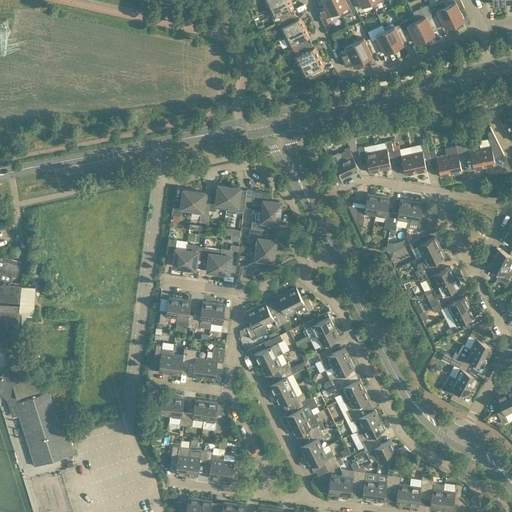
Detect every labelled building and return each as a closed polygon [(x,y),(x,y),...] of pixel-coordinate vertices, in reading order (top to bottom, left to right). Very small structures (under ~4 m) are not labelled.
[(290,3),(292,2),(290,0),(283,0),(268,8),(272,17),(276,15),(277,17),(274,19),(276,22),(282,20),(281,19),(294,13),(292,8),(290,3)] [(339,9),(333,0),(322,0),(324,4),(316,8),(323,23),(332,19),(329,14),(339,9)] [(355,5),(352,0),(333,0),(339,9),(348,5),(352,14),(358,11),(355,5)] [(454,23),(446,5),(443,0),(441,0),(435,3),(434,5),(435,7),(430,10),(432,15),(439,28),(444,25),(444,27),(448,25),(449,26),(454,23)] [(459,9),(464,7),(460,0),(454,0),(455,1),(446,5),(454,23),(460,20),(460,19),(463,17),(459,9)] [(305,26),(303,21),(301,22),(299,17),(297,18),(294,13),(281,19),(282,20),(284,25),(279,27),(284,36),(305,26)] [(425,37),(416,19),(414,15),(399,22),(400,23),(401,26),(403,29),(407,39),(409,42),(414,40),(415,41),(419,39),(419,40),(425,37)] [(433,30),(439,28),(432,15),(427,17),(426,15),(416,19),(425,37),(431,35),(430,33),(434,32),(433,30)] [(407,39),(403,29),(401,26),(396,29),(394,25),(385,30),(394,48),(399,45),(399,44),(403,42),(402,41),(407,39)] [(311,42),(308,37),(306,32),(308,31),(305,26),(284,36),(288,46),(295,42),(298,48),(311,42)] [(394,48),(385,30),(375,35),(377,38),(372,40),(376,50),(378,53),(383,50),(384,52),(387,50),(388,51),(394,48)] [(376,50),(370,37),(365,40),(363,37),(354,41),(363,60),(369,57),(368,56),(372,54),(371,53),(376,50)] [(363,60),(354,41),(345,46),(346,49),(340,51),(342,54),(340,55),(345,65),(352,62),(353,63),(356,61),(357,62),(363,60)] [(320,55),(317,50),(315,51),(313,47),(311,42),(298,48),(301,53),(294,56),(298,66),(320,55)] [(320,61),(322,61),(320,55),(298,66),(303,75),(309,72),(312,78),(325,71),(322,66),(320,61)] [(491,127),(490,127),(490,128),(491,130),(487,131),(490,145),(480,147),(484,166),(495,164),(493,155),(502,152),(503,154),(504,154),(491,127)] [(386,148),(376,150),(380,169),(391,167),(388,153),(394,152),(393,149),(391,141),(391,140),(385,141),(386,148)] [(423,156),(429,154),(428,151),(427,142),(420,143),(422,150),(411,152),(416,172),(426,170),(423,156)] [(484,166),(480,147),(470,149),(468,142),(462,144),(465,156),(470,155),(473,169),(484,166)] [(459,157),(465,156),(462,144),(445,147),(447,154),(451,173),(462,171),(459,157)] [(380,169),(376,150),(365,152),(364,145),(358,147),(360,159),(366,158),(369,172),(380,169)] [(416,172),(411,152),(401,155),(399,147),(393,149),(394,152),(396,162),(402,160),(405,174),(416,172)] [(338,152),(331,155),(341,177),(359,168),(349,148),(339,153),(338,152)] [(451,173),(447,154),(436,156),(435,150),(428,151),(429,154),(431,163),(437,162),(440,176),(451,173)] [(215,210),(216,202),(220,203),(220,207),(225,208),(226,203),(227,203),(229,185),(218,184),(216,200),(210,199),(209,203),(209,209),(215,210)] [(243,211),(244,199),(245,198),(239,197),(240,186),(229,185),(227,203),(226,203),(225,208),(225,211),(235,212),(238,210),(243,211)] [(191,208),(194,190),(183,188),(180,207),(174,206),(173,214),(180,215),(181,207),(191,208)] [(269,199),(270,192),(246,188),(245,198),(244,199),(252,200),(252,198),(263,199),(261,210),(280,212),(281,201),(269,199)] [(192,208),(191,212),(200,214),(199,221),(207,222),(209,209),(209,203),(203,202),(205,191),(194,190),(191,208),(192,208)] [(375,215),(378,195),(367,193),(365,207),(347,204),(356,223),(362,224),(364,213),(375,215)] [(389,197),(378,195),(375,215),(385,216),(383,227),(389,228),(392,211),(387,210),(389,197)] [(408,220),(411,200),(400,198),(398,212),(392,211),(389,228),(395,229),(397,218),(408,220)] [(422,202),(411,200),(408,220),(418,222),(417,229),(423,229),(425,217),(420,216),(422,202)] [(278,223),(280,212),(261,210),(256,209),(255,221),(252,220),(251,227),(264,229),(266,229),(267,221),(278,223)] [(440,227),(437,223),(429,227),(431,232),(440,227)] [(264,229),(251,227),(249,227),(248,235),(258,236),(256,247),(275,249),(276,238),(263,237),(264,229)] [(511,229),(507,227),(502,237),(511,242),(511,247),(511,248),(511,229)] [(420,237),(411,242),(409,243),(411,248),(417,245),(422,255),(440,246),(435,236),(422,242),(420,237)] [(184,267),(186,248),(175,247),(176,239),(168,238),(166,251),(174,252),(173,265),(184,267)] [(230,263),(230,262),(236,263),(237,252),(238,247),(238,244),(230,243),(230,248),(221,247),(221,248),(217,271),(229,273),(230,263)] [(186,248),(184,267),(195,268),(196,257),(202,258),(204,246),(198,245),(197,250),(186,248)] [(217,271),(221,248),(204,246),(202,258),(208,259),(206,270),(217,271)] [(445,256),(440,246),(422,255),(424,259),(418,263),(417,265),(418,269),(415,270),(418,276),(435,267),(432,262),(445,256)] [(273,260),(275,249),(256,247),(254,260),(245,264),(242,264),(241,273),(245,273),(260,267),(261,259),(273,260)] [(511,248),(509,253),(496,247),(491,257),(509,266),(511,260),(511,248)] [(17,276),(21,261),(0,255),(0,267),(0,268),(0,269),(0,281),(11,282),(13,275),(17,276)] [(510,279),(508,277),(511,268),(511,267),(509,266),(491,257),(486,267),(499,273),(496,278),(507,284),(510,279)] [(437,272),(435,267),(418,276),(420,281),(425,279),(429,288),(437,284),(437,285),(455,276),(450,266),(437,272)] [(447,292),(460,286),(459,285),(461,284),(457,275),(455,276),(437,285),(437,284),(431,288),(436,297),(429,300),(432,306),(450,297),(447,292)] [(22,285),(0,283),(0,331),(12,344),(13,334),(25,335),(26,315),(33,316),(35,287),(22,286),(22,285)] [(296,286),(286,291),(295,309),(301,306),(304,312),(313,307),(308,296),(302,299),(296,286)] [(295,309),(286,291),(276,296),(282,309),(277,311),(282,323),(288,320),(285,314),(295,309)] [(177,317),(180,298),(168,296),(166,310),(160,310),(159,322),(165,323),(165,319),(170,320),(170,316),(177,317)] [(452,302),(450,297),(432,306),(434,311),(441,308),(447,305),(452,315),(470,306),(465,296),(452,302)] [(177,317),(176,324),(187,325),(187,326),(193,327),(195,314),(189,313),(191,299),(180,298),(177,317)] [(210,327),(211,322),(214,302),(202,301),(201,315),(195,314),(193,327),(199,327),(199,326),(210,327)] [(265,301),(255,306),(264,324),(274,319),(277,325),(282,323),(277,311),(271,314),(265,301)] [(229,319),(223,318),(225,304),(214,302),(211,322),(222,323),(221,331),(227,331),(229,319)] [(264,324),(255,306),(245,311),(251,324),(246,327),(251,338),(267,330),(264,324)] [(456,324),(450,327),(453,333),(464,327),(462,322),(475,316),(474,314),(476,314),(472,306),(470,307),(470,306),(452,315),(456,324)] [(313,317),(304,322),(302,323),(305,328),(311,325),(313,329),(316,335),(334,326),(329,316),(316,323),(313,317)] [(481,324),(482,330),(489,328),(488,322),(481,324)] [(339,336),(334,326),(316,335),(321,345),(315,348),(317,353),(329,348),(326,343),(339,336)] [(472,330),(469,335),(475,338),(470,347),(488,357),(493,347),(481,340),(483,335),(472,330)] [(259,364),(276,355),(283,351),(278,342),(283,339),(280,334),(264,342),(267,347),(254,353),(259,364)] [(173,348),(162,347),(162,345),(156,344),(154,356),(160,357),(158,371),(169,373),(172,353),(173,348)] [(222,366),(224,353),(225,347),(215,346),(213,347),(212,356),(207,355),(206,358),(203,378),(215,379),(216,365),(222,366)] [(349,357),(344,347),(331,353),(329,348),(317,353),(325,369),(332,366),(349,357)] [(483,367),(488,357),(470,347),(465,357),(455,351),(452,356),(452,357),(468,365),(470,360),(483,367)] [(182,360),(188,361),(190,349),(184,348),(183,355),(172,353),(169,373),(180,374),(182,360)] [(203,378),(206,358),(195,357),(196,349),(190,349),(188,361),(194,362),(192,376),(203,378)] [(277,367),(279,373),(291,367),(288,361),(281,365),(276,355),(259,364),(264,374),(277,367)] [(354,367),(349,357),(332,366),(334,372),(328,375),(333,384),(344,379),(341,373),(354,367)] [(465,370),(468,365),(452,357),(449,362),(454,364),(449,374),(473,386),(478,377),(465,370)] [(13,398),(34,465),(47,461),(47,459),(50,458),(50,460),(74,453),(69,435),(66,426),(60,427),(49,391),(42,393),(41,389),(43,388),(38,374),(37,374),(23,360),(12,370),(9,367),(0,374),(0,391),(1,393),(7,400),(13,398)] [(304,360),(291,367),(293,372),(307,366),(304,360)] [(287,376),(293,372),(291,367),(279,373),(282,378),(269,384),(274,394),(292,385),(287,376)] [(449,374),(441,389),(452,395),(455,390),(467,396),(473,386),(449,374)] [(347,396),(365,388),(360,378),(347,384),(344,379),(333,384),(326,388),(328,393),(332,392),(333,391),(336,395),(341,393),(343,398),(347,396)] [(297,395),(292,385),(274,394),(279,404),(292,398),(295,403),(306,398),(303,392),(302,393),(297,395)] [(370,398),(365,388),(343,398),(343,399),(347,408),(348,407),(348,408),(345,410),(348,415),(359,410),(357,404),(370,398)] [(505,414),(511,410),(511,404),(506,391),(496,396),(502,409),(496,412),(502,423),(508,420),(505,414)] [(170,415),(172,396),(161,394),(159,408),(153,407),(152,420),(158,421),(159,414),(170,415)] [(313,413),(311,408),(316,405),(317,404),(312,394),(306,398),(295,403),(297,409),(284,415),(289,425),(313,413)] [(184,397),(172,396),(170,415),(181,417),(180,424),(186,424),(188,412),(182,411),(184,397)] [(204,420),(207,400),(195,399),(193,413),(188,412),(186,424),(192,425),(193,418),(204,420)] [(216,416),(217,403),(218,402),(207,400),(204,420),(203,427),(220,429),(222,417),(216,416)] [(362,415),(359,410),(348,415),(351,421),(354,419),(359,429),(380,419),(375,408),(362,415)] [(321,428),(313,413),(289,425),(294,435),(307,429),(310,434),(321,428)] [(359,430),(356,431),(363,446),(375,440),(372,435),(385,429),(380,419),(362,427),(359,429),(359,430)] [(305,456),(322,447),(317,437),(324,434),(321,428),(310,434),(312,439),(300,446),(305,456)] [(161,434),(146,431),(149,437),(152,438),(151,440),(154,440),(160,436),(161,434)] [(231,431),(227,438),(233,441),(237,434),(231,431)] [(375,440),(363,446),(366,451),(373,448),(378,458),(386,454),(395,450),(390,439),(377,446),(375,440)] [(186,474),(190,447),(179,446),(173,445),(171,458),(177,458),(175,471),(175,473),(186,474)] [(199,461),(205,462),(207,450),(201,449),(190,447),(186,474),(197,476),(199,461)] [(325,453),(322,447),(305,456),(310,466),(323,460),(325,465),(336,459),(332,450),(325,453)] [(220,479),(223,459),(224,454),(213,452),(213,450),(207,450),(205,462),(211,463),(209,477),(220,479)] [(233,466),(239,467),(241,454),(235,453),(234,461),(223,459),(220,479),(231,480),(233,466)] [(170,466),(171,458),(158,456),(161,464),(170,466)] [(328,470),(339,465),(336,459),(325,465),(328,470)] [(342,475),(339,495),(350,496),(352,482),(358,483),(360,470),(360,467),(356,460),(350,463),(354,469),(353,469),(353,477),(343,475),(342,475)] [(392,487),(394,475),(395,469),(388,468),(387,481),(376,480),(373,499),(384,501),(386,487),(392,487)] [(373,499),(376,480),(365,478),(366,471),(360,470),(358,483),(364,484),(362,498),(373,499)] [(420,491),(426,492),(428,476),(428,474),(422,473),(421,486),(410,484),(407,504),(418,505),(420,491)] [(339,495),(342,475),(330,474),(328,493),(339,495)] [(407,504),(410,484),(399,483),(400,476),(394,475),(392,487),(398,488),(396,502),(407,504)] [(441,509),(444,489),(444,483),(433,482),(434,480),(432,480),(433,477),(428,476),(426,492),(432,493),(430,507),(441,509)] [(455,490),(444,489),(441,509),(452,510),(454,496),(460,497),(462,484),(456,483),(455,490)] [(197,511),(200,498),(188,497),(188,498),(187,499),(186,511),(180,510),(179,511),(197,511)] [(211,500),(200,498),(197,511),(209,511),(211,501),(211,500)] [(233,511),(235,503),(223,501),(223,503),(221,511),(233,511)] [(245,511),(247,504),(235,503),(233,511),(245,511)]
